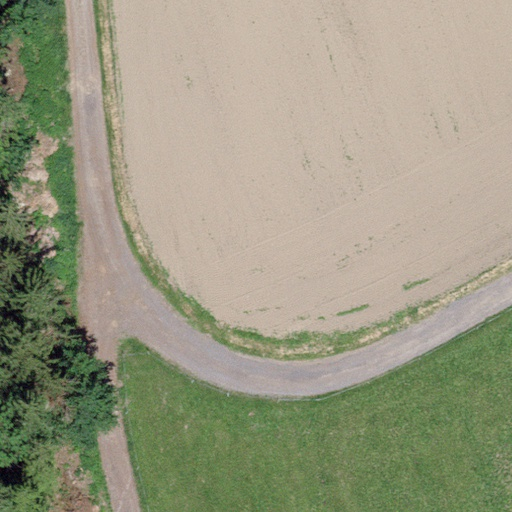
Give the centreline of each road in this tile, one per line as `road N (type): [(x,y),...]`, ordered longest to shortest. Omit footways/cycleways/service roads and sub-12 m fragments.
road 1 (track): [(120,511),(66,276),(41,0)]
road 2 (track): [(66,276),(252,369),(398,358),(511,294)]
